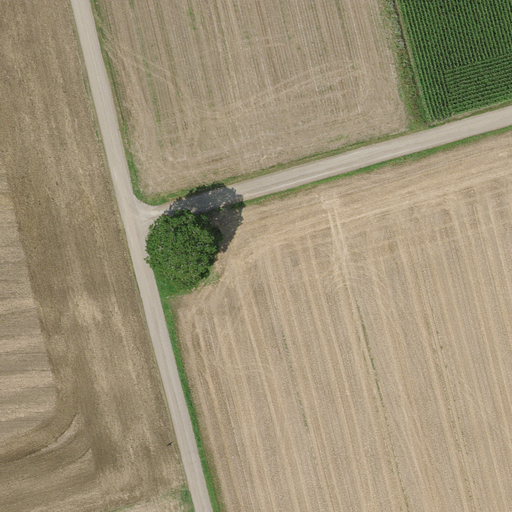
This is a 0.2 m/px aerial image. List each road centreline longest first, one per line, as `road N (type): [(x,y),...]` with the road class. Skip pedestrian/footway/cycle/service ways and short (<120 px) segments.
road 1 (track): [(85,0),(207,511)]
road 2 (track): [(511,117),(137,222)]
